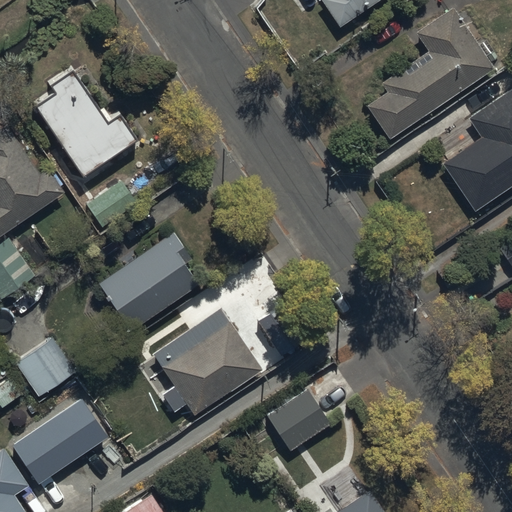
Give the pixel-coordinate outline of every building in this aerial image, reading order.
[(322,0),(339,23),(371,0),(322,0)] [(452,2),(451,3),(413,28),(425,46),(379,78),(384,86),(364,100),(387,135),(492,63),(484,52),(491,47),(484,37),(478,41),(452,2)] [(81,170),(134,134),(117,108),(104,117),(69,64),(48,78),(54,86),(34,99),(81,170)] [(511,84),(467,114),(480,133),(440,159),(474,209),(486,201),(490,206),(501,199),(496,192),(511,180),(511,84)] [(0,232),(65,189),(49,165),(42,170),(9,120),(0,126),(0,232)] [(135,199),(119,177),(84,202),(100,225),(135,199)] [(190,256),(171,228),(97,279),(129,327),(196,281),(182,262),(190,256)] [(11,234),(0,240),(0,292),(2,295),(36,273),(11,234)] [(511,234),(498,243),(511,265),(511,234)] [(219,304),(151,349),(173,382),(162,389),(172,405),(184,397),(192,410),(260,365),(219,304)] [(72,365),(50,334),(15,359),(37,390),(72,365)] [(305,386),(264,413),(287,447),(328,421),(305,386)] [(83,398),(14,445),(40,484),(110,437),(83,398)] [(0,511),(27,511),(13,491),(30,481),(5,443),(0,445),(0,511)] [(386,511),(370,487),(332,511),(386,511)] [(165,511),(149,488),(118,510),(119,511),(165,511)]
